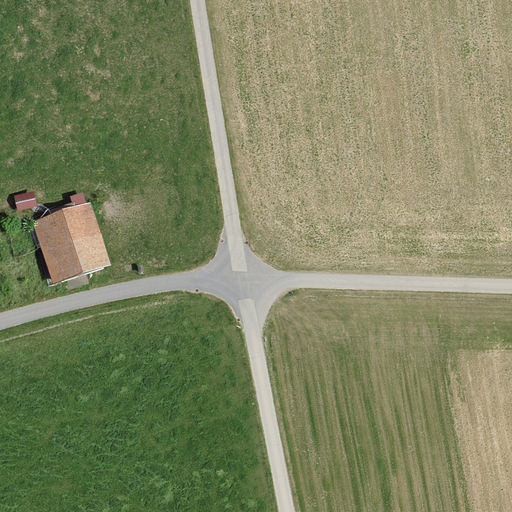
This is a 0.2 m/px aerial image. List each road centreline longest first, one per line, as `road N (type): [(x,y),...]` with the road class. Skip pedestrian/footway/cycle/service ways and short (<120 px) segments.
road 1 (unclassified): [(199,0),(243,279)]
road 2 (residential): [(511,289),(243,279)]
road 3 (unclassified): [(243,279),(286,511)]
